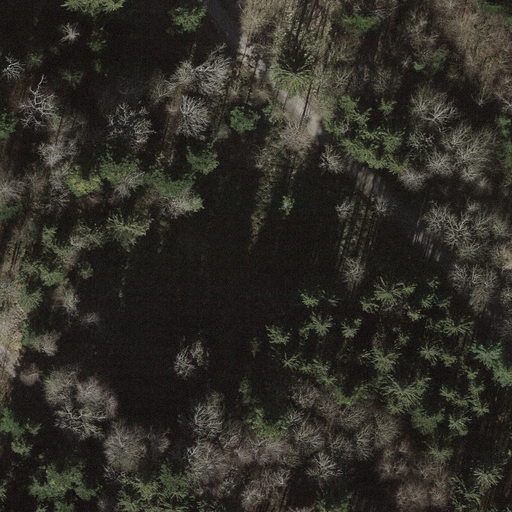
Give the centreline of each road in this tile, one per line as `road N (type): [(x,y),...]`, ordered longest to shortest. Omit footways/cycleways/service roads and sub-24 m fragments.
road 1 (track): [(204,0),(390,210),(511,333)]
road 2 (track): [(0,350),(132,511)]
